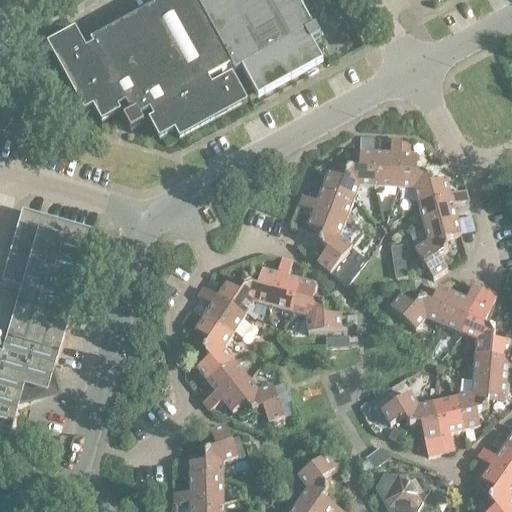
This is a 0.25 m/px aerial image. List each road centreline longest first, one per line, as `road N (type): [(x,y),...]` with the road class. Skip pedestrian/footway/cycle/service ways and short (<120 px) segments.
road 1 (residential): [(209,268),(189,294),(173,351),(183,400),(201,420),(136,461),(89,443)]
road 2 (unclassified): [(420,79),(176,209)]
road 3 (unclassified): [(89,443),(152,219)]
road 4 (unclassified): [(152,219),(0,174)]
road 5 (residential): [(496,292),(470,172)]
